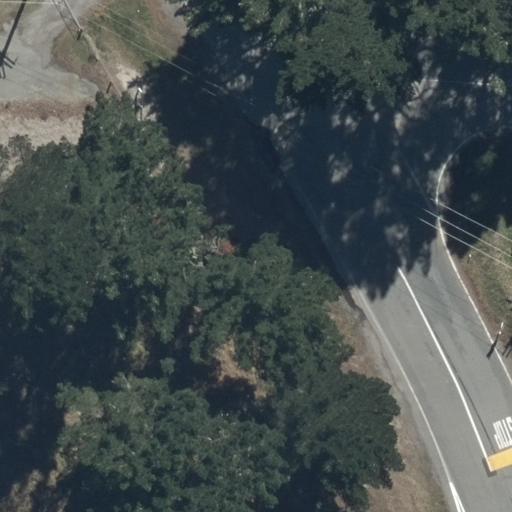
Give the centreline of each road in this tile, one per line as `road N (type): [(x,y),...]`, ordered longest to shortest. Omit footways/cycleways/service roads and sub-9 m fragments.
road 1 (unclassified): [(283,78),(462,388),(508,511)]
road 2 (unclassified): [(283,78),(511,87)]
